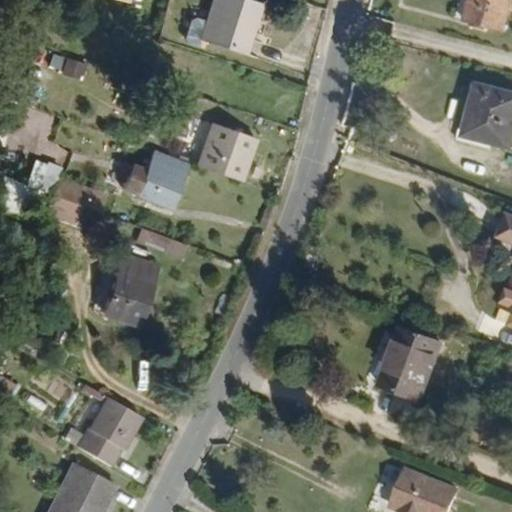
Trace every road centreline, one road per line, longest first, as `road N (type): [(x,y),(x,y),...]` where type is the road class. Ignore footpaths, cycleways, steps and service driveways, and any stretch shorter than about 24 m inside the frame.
road 1 (unclassified): [(351,0),(302,212),(253,330),(158,511)]
road 2 (unknown): [(253,330),(511,439)]
